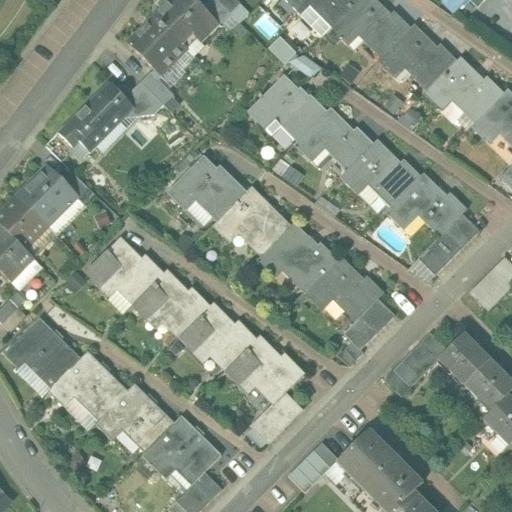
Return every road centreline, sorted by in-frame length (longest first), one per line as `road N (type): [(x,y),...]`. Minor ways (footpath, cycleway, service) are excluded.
road 1 (residential): [(228,511),(511,237)]
road 2 (residential): [(0,149),(116,0)]
